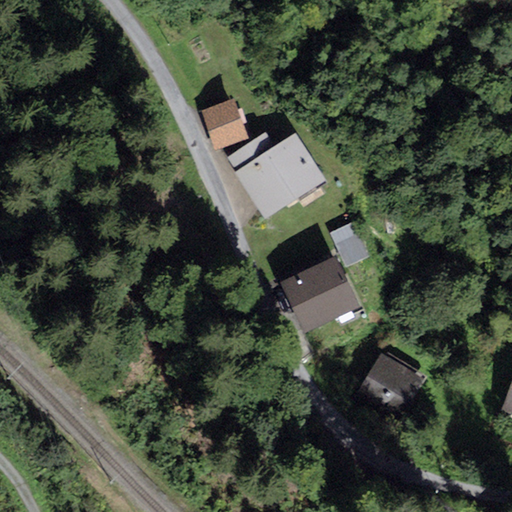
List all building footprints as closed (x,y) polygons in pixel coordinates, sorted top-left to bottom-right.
[(248,138),(234,98),(200,110),(215,150),(248,138)] [(235,171),(233,172),(264,219),(325,180),(295,133),(273,147),(264,133),(226,157),(235,171)] [(368,257),(356,232),(333,242),(344,268),(368,257)] [(336,256),(280,282),(304,334),(360,308),(336,256)] [(394,427),(424,378),(380,352),(350,400),(394,427)] [(511,379),(501,411),(511,415),(511,379)] [(300,448),(297,430),(262,437),(266,456),(276,453),(280,471),(293,469),(295,482),(308,479),(313,503),(347,496),(342,472),(332,474),(329,459),(316,462),(312,446),(300,448)]
